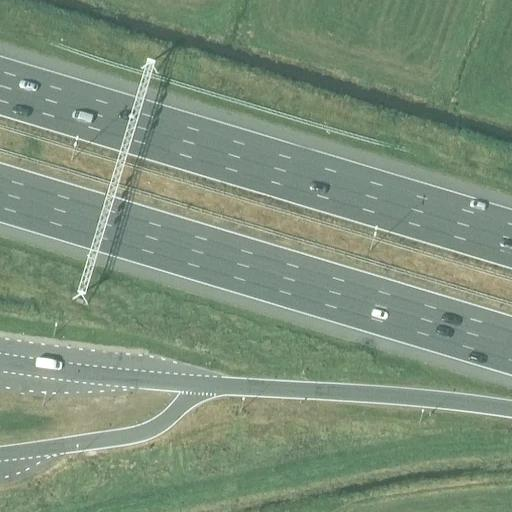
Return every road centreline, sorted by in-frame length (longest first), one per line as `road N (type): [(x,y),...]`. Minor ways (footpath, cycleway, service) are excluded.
road 1 (motorway): [(0,193),(511,347)]
road 2 (motorway): [(511,241),(0,88)]
road 3 (motorway): [(198,385),(511,409)]
